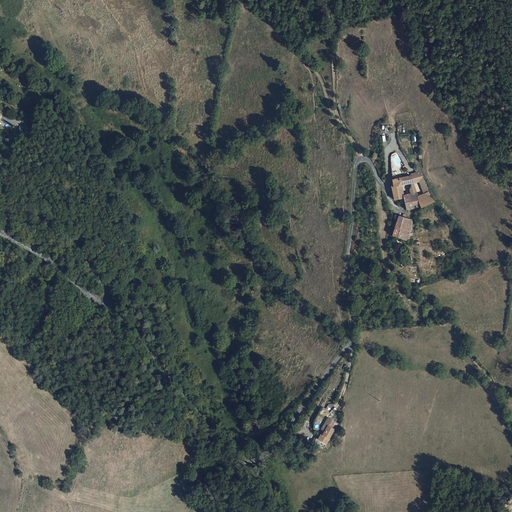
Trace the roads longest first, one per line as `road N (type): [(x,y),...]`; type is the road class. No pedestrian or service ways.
road 1 (unclassified): [(107,303),(152,348),(232,455),(259,458),(350,342),(346,269),(362,158)]
road 2 (track): [(511,435),(497,392),(449,319),(388,268),(379,181)]
road 3 (tertiary): [(107,303),(38,187),(0,160)]
road 4 (tertiary): [(0,233),(107,303)]
